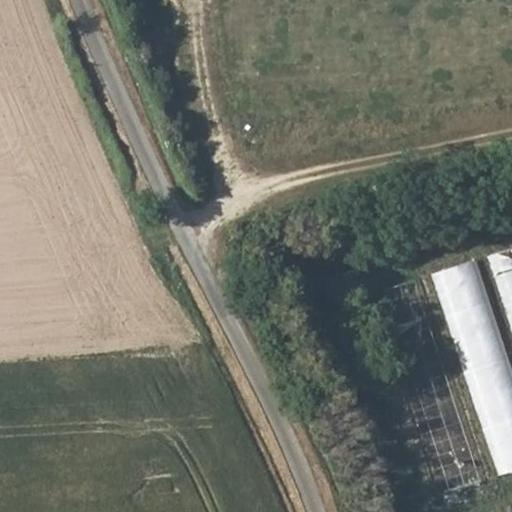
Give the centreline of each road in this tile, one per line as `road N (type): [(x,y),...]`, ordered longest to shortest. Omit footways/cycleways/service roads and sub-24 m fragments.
road 1 (unclassified): [(317,511),(271,379),(126,119),(78,0)]
road 2 (track): [(142,0),(225,216),(203,257)]
